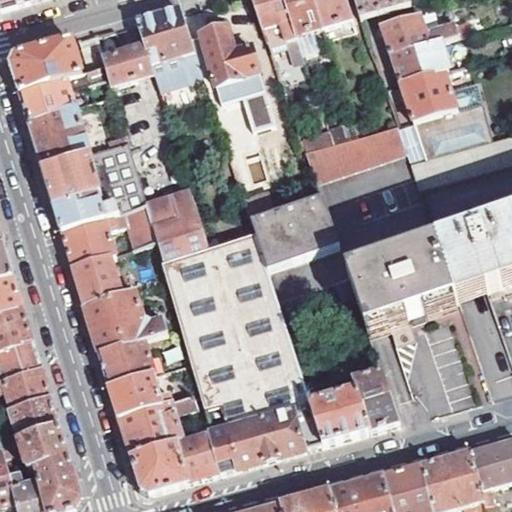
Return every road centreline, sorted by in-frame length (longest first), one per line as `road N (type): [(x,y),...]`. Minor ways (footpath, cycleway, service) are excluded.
road 1 (residential): [(115,511),(0,145)]
road 2 (tertiary): [(511,422),(189,511)]
road 3 (residential): [(0,39),(145,0)]
